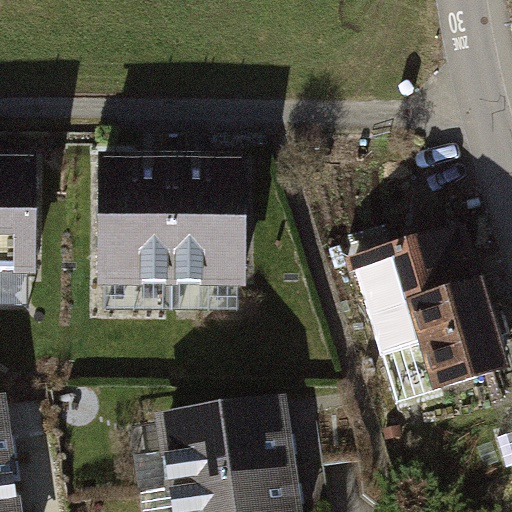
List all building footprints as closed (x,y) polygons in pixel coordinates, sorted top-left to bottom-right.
[(245,153),(105,152),(104,281),(244,282),(245,153)] [(28,153),(0,153),(0,268),(29,269),(28,153)] [(459,231),(357,263),(401,401),(502,370),(459,231)] [(296,511),(279,389),(148,408),(163,511),(296,511)] [(0,511),(17,511),(0,405),(0,511)]
